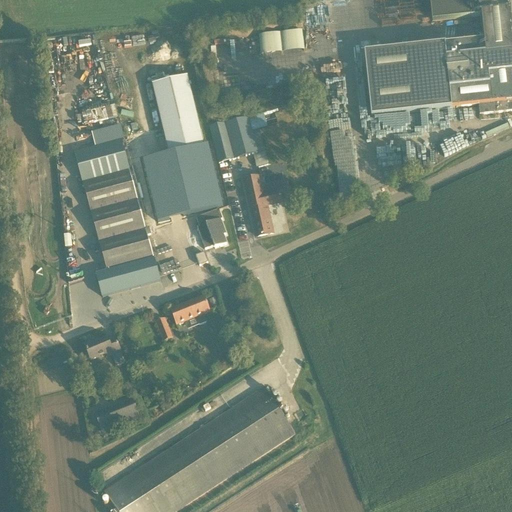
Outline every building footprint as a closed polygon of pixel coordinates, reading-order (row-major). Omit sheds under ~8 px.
[(511,0),(430,0),(433,22),(465,19),(471,18),(482,17),(484,41),(365,53),(372,117),(458,109),(458,115),(479,113),(480,115),(511,112),(511,44),(511,38),(511,37),(511,0)] [(304,31),(260,36),(262,57),(306,52),(304,31)] [(169,155),(204,147),(187,78),(153,86),(169,155)] [(252,132),(248,118),(211,128),(221,165),(258,154),(252,132)] [(107,267),(154,256),(147,235),(156,232),(155,226),(155,225),(145,228),(121,140),(75,153),(107,267)] [(354,144),(335,146),(340,198),(359,196),(354,144)] [(268,206),(267,205),(282,201),(280,191),(264,194),(262,187),(246,190),(250,209),(251,209),(257,237),(274,233),(268,206)] [(199,227),(198,228),(205,249),(214,246),(215,249),(220,247),(227,245),(224,235),(226,234),(221,220),(223,219),(219,210),(196,218),(199,227)] [(204,252),(196,255),(199,265),(208,262),(204,252)] [(176,325),(195,317),(198,325),(206,322),(203,314),(209,312),(203,297),(170,310),(176,325)] [(161,334),(164,342),(172,339),(169,331),(161,334)] [(106,357),(111,355),(116,367),(124,364),(113,336),(106,339),(105,336),(92,341),(92,339),(82,342),(90,362),(106,355),(106,357)] [(175,511),(295,435),(264,388),(104,492),(109,500),(105,502),(108,505),(111,503),(115,510),(112,511),(175,511)] [(141,423),(132,401),(95,415),(101,430),(121,422),(124,430),(141,423)]
